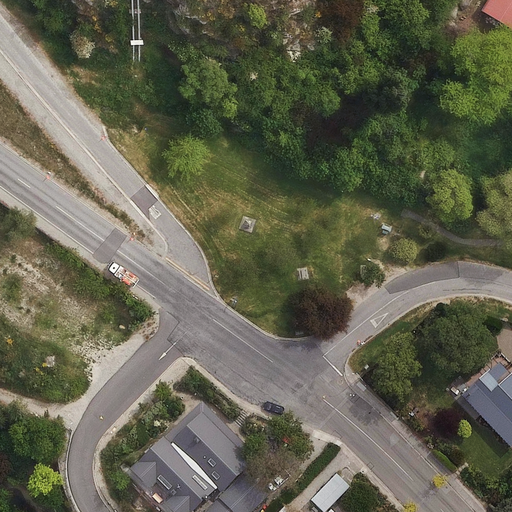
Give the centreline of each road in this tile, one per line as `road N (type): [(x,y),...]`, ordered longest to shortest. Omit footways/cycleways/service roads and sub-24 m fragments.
road 1 (residential): [(0,32),(63,114),(173,230),(205,313)]
road 2 (secondary): [(205,313),(0,165)]
road 3 (unclassified): [(205,313),(86,442),(87,485),(100,511)]
road 4 (residential): [(297,378),(416,287),(458,276),(511,284)]
road 5 (secondary): [(443,511),(297,378)]
